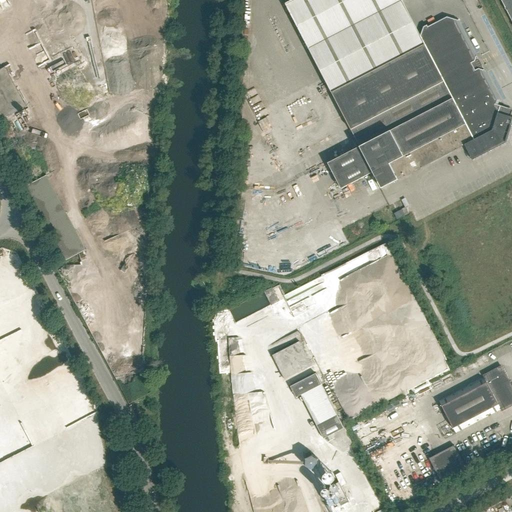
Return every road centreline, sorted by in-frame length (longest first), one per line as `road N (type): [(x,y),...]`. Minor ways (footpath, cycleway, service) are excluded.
road 1 (unclassified): [(154,511),(130,423),(18,218)]
road 2 (unknown): [(322,511),(253,336),(282,315),(308,320),(334,355)]
road 3 (unknown): [(16,27),(90,201)]
